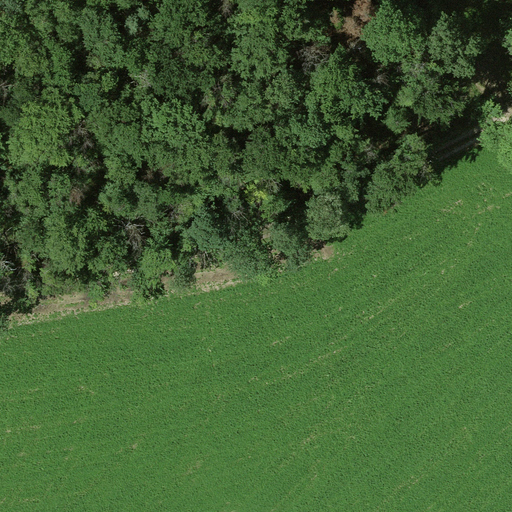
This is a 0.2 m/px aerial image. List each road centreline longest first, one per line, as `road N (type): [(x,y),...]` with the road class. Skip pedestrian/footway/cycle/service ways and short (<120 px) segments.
road 1 (track): [(0,284),(161,265),(276,232),(500,134),(510,126),(509,107)]
road 2 (track): [(0,167),(293,101),(381,125),(509,107)]
